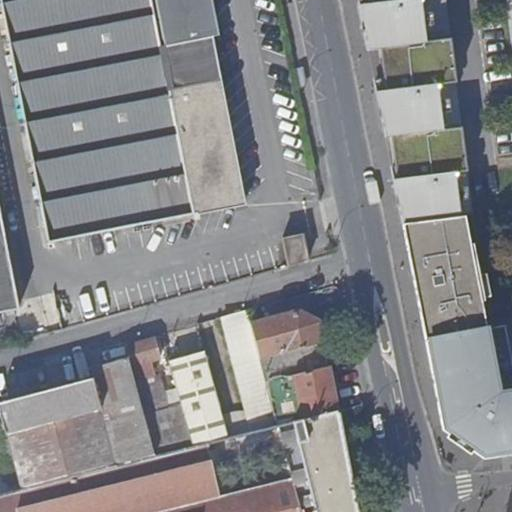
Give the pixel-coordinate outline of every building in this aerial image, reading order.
[(243,205),(205,0),(2,0),(46,241),(243,205)] [(370,0),(355,0),(357,10),(371,7),(370,0)] [(370,0),(371,7),(357,10),(359,19),(365,50),(378,49),(382,81),(384,98),(375,99),(383,138),(391,137),(395,183),(392,184),(400,222),(401,226),(455,219),(450,171),(462,169),(457,124),(432,127),(427,84),(452,81),(446,36),(422,40),(417,0),(370,0)] [(446,36),(442,0),(417,0),(422,40),(446,36)] [(511,0),(502,0),(511,77),(511,0)] [(382,81),(372,82),(375,99),(384,98),(382,81)] [(432,127),(457,124),(452,81),(427,84),(432,127)] [(460,219),(468,218),(462,169),(450,171),(455,219),(460,219)] [(0,218),(0,311),(17,308),(0,218)] [(482,332),(460,219),(455,219),(401,226),(406,252),(415,297),(441,431),(460,445),(482,460),(511,455),(511,374),(508,375),(504,345),(501,329),(482,332)] [(308,260),(303,233),(283,237),(288,266),(308,260)] [(231,437),(279,425),(267,382),(262,358),(251,322),(247,308),(223,316),(248,409),(223,413),(231,437)] [(262,358),(324,342),(326,341),(322,321),(299,308),(251,322),(262,358)] [(511,326),(501,329),(504,345),(511,344),(511,326)] [(156,335),(125,342),(129,356),(92,367),(94,376),(0,402),(0,409),(22,488),(193,446),(182,405),(167,408),(158,373),(155,373),(152,358),(160,356),(156,335)] [(295,375),(329,366),(324,342),(262,358),(267,382),(295,375)] [(182,405),(193,446),(231,437),(223,413),(206,351),(170,360),(182,405)] [(305,419),(338,411),(329,366),(295,375),(305,419)] [(0,511),(358,511),(338,411),(305,419),(279,425),(231,437),(193,446),(22,488),(19,489),(0,493),(0,511)] [(0,451),(8,449),(1,423),(0,423),(0,451)]
